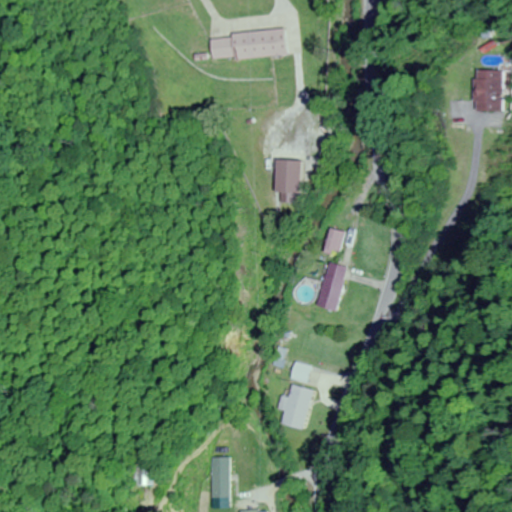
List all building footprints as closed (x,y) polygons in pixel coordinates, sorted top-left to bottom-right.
[(282,32),(205,35),(206,61),(283,58),(282,32)] [(509,71),(482,70),(481,111),(508,112),(509,71)] [(278,160),(277,194),(303,195),(304,161),(278,160)] [(346,233),(329,229),(322,253),(339,258),(346,233)] [(347,268),(328,263),(317,307),(336,312),(347,268)] [(289,425),(309,430),(319,389),(299,384),(296,397),(288,395),(285,409),(292,411),(289,425)] [(212,498),(233,498),(233,457),(212,457),(212,498)]
